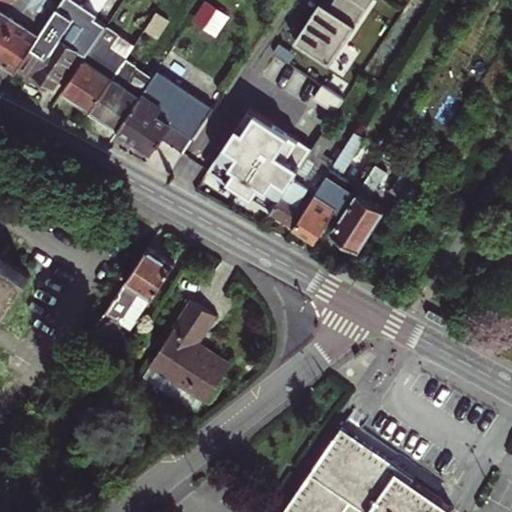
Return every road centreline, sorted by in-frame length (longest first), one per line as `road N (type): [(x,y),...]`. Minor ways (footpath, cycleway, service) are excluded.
road 1 (tertiary): [(0,109),(369,312)]
road 2 (residential): [(113,511),(369,312)]
road 3 (tertiary): [(369,312),(511,390)]
